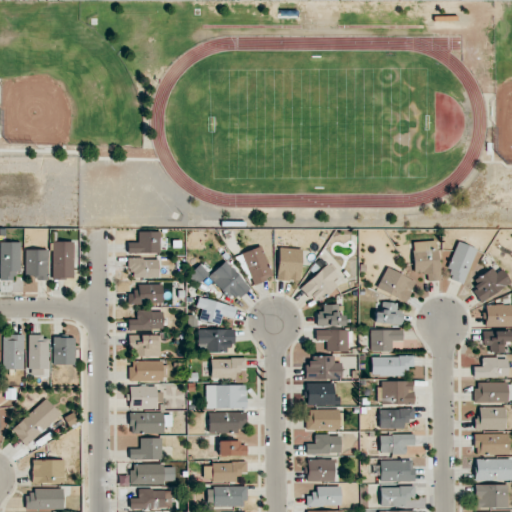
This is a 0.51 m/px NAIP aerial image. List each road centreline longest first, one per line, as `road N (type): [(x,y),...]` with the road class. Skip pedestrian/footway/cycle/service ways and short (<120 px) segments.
road 1 (residential): [(95,230),(99,511)]
road 2 (residential): [(275,511),(273,325)]
road 3 (residential): [(447,511),(446,325)]
